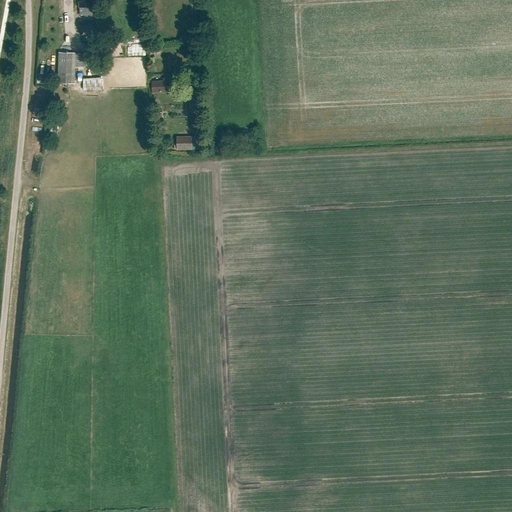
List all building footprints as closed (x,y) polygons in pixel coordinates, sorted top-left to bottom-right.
[(93,30),(92,0),(78,0),(80,15),(84,15),(84,21),(80,22),(80,31),(93,30)] [(83,84),(83,78),(84,53),(75,53),(58,52),(56,83),(83,84)] [(85,78),(85,89),(105,89),(105,77),(85,78)] [(167,93),(167,81),(151,81),(152,93),(167,93)] [(192,150),(192,137),(176,137),(176,150),(192,150)]
